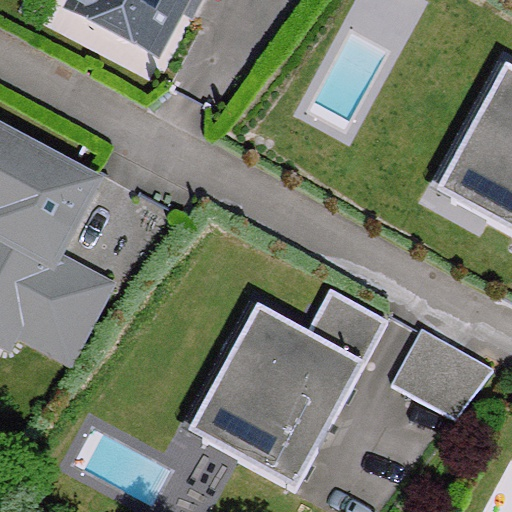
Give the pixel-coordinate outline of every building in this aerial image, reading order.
[(148,61),(181,0),(70,0),(63,15),(148,61)] [(438,204),(511,244),(511,91),(502,86),(438,204)] [(0,344),(5,347),(9,340),(62,368),(100,294),(45,266),(84,191),(0,147),(0,344)] [(193,442),(295,498),(385,332),(331,303),(306,351),(257,324),(193,442)] [(422,328),(390,385),(457,421),(495,371),(422,328)]
